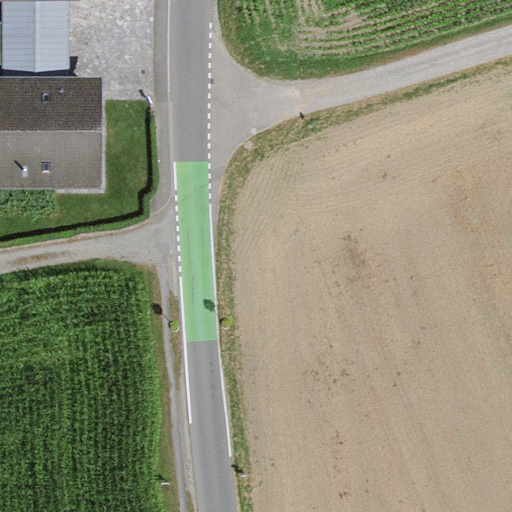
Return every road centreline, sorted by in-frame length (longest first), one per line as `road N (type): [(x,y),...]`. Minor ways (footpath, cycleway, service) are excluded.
road 1 (unclassified): [(194,0),(195,243),(217,511)]
road 2 (track): [(191,107),(301,102),(511,40)]
road 3 (track): [(195,243),(0,269)]
